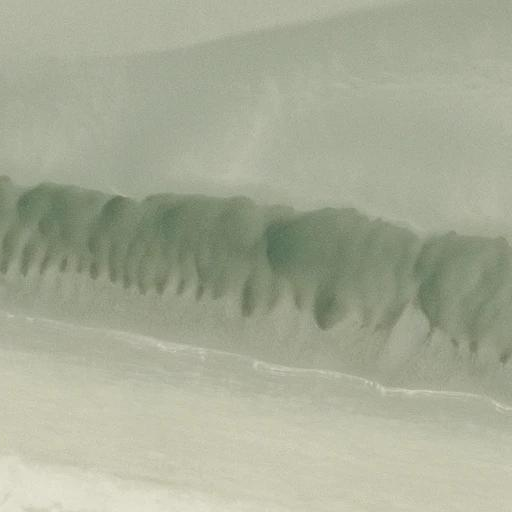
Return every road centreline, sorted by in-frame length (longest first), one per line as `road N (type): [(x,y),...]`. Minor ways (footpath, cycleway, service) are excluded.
road 1 (track): [(323,422),(65,350),(0,359)]
road 2 (track): [(323,422),(489,511)]
